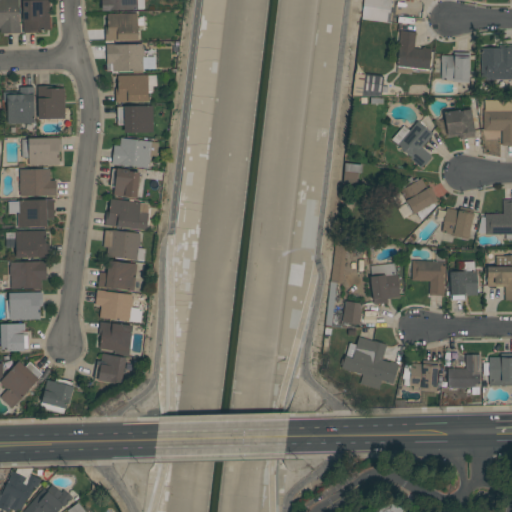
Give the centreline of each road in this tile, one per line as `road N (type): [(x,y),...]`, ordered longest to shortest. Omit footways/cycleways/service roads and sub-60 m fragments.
road 1 (residential): [(72,0),(91,133),(67,344)]
road 2 (secondary): [(287,438),(483,432)]
road 3 (secondary): [(0,443),(153,441)]
road 4 (residential): [(449,498),(392,477),(367,481),(319,511)]
road 5 (secondary): [(153,441),(287,438)]
